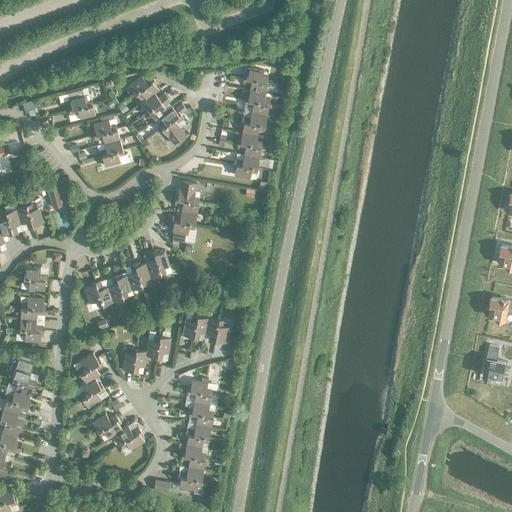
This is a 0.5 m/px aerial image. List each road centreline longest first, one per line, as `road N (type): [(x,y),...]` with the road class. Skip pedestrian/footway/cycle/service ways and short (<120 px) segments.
road 1 (tertiary): [(237,511),(341,0)]
road 2 (unclassified): [(431,412),(507,0)]
road 3 (residential): [(49,476),(63,290),(75,246)]
road 4 (residential): [(49,476),(138,481),(160,445),(144,401)]
road 5 (residential): [(169,170),(198,146),(207,97),(155,72)]
road 6 (residential): [(75,246),(95,252),(126,242),(147,220),(169,170)]
road 7 (residential): [(94,199),(28,121),(0,114)]
